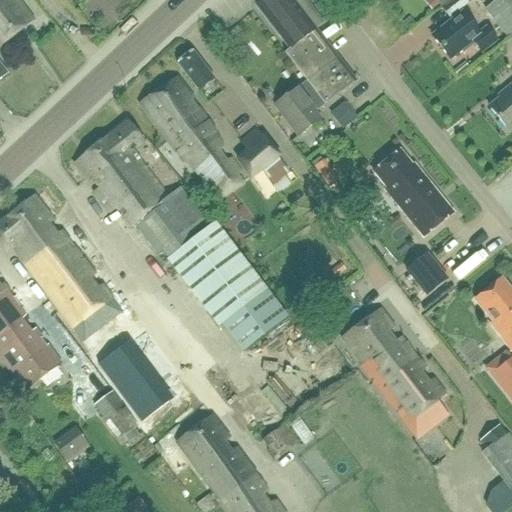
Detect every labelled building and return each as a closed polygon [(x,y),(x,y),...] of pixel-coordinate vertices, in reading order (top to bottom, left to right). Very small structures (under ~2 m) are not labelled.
[(0,0),(0,47),(33,21),(17,0),(0,0)] [(259,0),(253,4),(288,50),(284,53),(306,83),(273,106),(297,138),(322,120),(316,113),(352,84),(314,32),(323,23),(305,0),(259,0)] [(433,0),(429,0),(425,3),(431,10),(438,5),(433,0)] [(450,0),(433,0),(438,5),(440,8),(450,0)] [(507,40),(511,35),(511,0),(496,0),(483,10),(507,40)] [(431,38),(448,61),(460,52),(462,54),(473,45),(479,54),(495,42),(486,30),(478,36),(461,15),(431,38)] [(197,92),(213,80),(192,52),(176,63),(197,92)] [(197,111),(189,102),(192,99),(177,79),(139,103),(151,121),(160,132),(183,162),(188,165),(218,201),(243,184),(236,174),(240,172),(231,158),(225,162),(218,151),(222,146),(198,111),(197,111)] [(506,132),(511,127),(511,84),(503,92),(505,95),(488,110),(506,132)] [(328,118),(341,131),(354,118),(342,105),(328,118)] [(130,227),(133,225),(168,198),(132,151),(145,141),(128,121),(114,132),(113,132),(74,165),(91,184),(93,182),(98,189),(93,193),(109,213),(115,209),(130,227)] [(263,138),(254,131),(239,142),(244,151),(235,159),(251,181),(262,174),(278,195),(290,186),(285,177),(289,174),(278,160),(279,158),(265,137),(263,138)] [(399,152),(373,173),(386,190),(384,191),(421,237),(451,213),(419,172),(417,174),(399,152)] [(337,182),(323,161),(313,168),(328,188),(337,182)] [(168,198),(133,225),(158,257),(161,254),(166,261),(208,228),(179,189),(168,198)] [(357,190),(340,202),(354,220),(370,208),(357,190)] [(57,233),(50,224),(53,222),(34,196),(9,216),(0,223),(0,243),(7,252),(14,248),(83,343),(121,313),(101,286),(97,289),(89,279),(93,276),(60,231),(57,233)] [(213,224),(208,228),(166,261),(165,262),(218,329),(223,325),(245,352),(287,320),(213,224)] [(425,298),(448,281),(443,275),(426,254),(404,272),(425,298)] [(0,336),(22,320),(25,317),(0,282),(0,279),(0,280),(0,279),(0,336)] [(511,292),(501,279),(474,301),(492,323),(489,325),(511,352),(511,351),(511,292)] [(378,390),(416,361),(399,338),(395,341),(388,333),(392,330),(378,311),(342,339),(364,366),(361,368),(378,390)] [(31,332),(22,320),(0,336),(0,361),(23,392),(60,364),(34,329),(31,332)] [(103,343),(93,351),(102,363),(95,369),(118,399),(136,386),(103,343)] [(511,359),(506,353),(488,367),(488,370),(487,371),(511,401),(511,359)] [(281,381),(292,396),(322,374),(311,359),(281,381)] [(142,387),(161,374),(152,361),(133,374),(142,387)] [(423,370),(416,361),(378,390),(416,439),(446,416),(435,402),(443,396),(432,381),(427,384),(419,374),(423,370)] [(137,426),(124,409),(111,392),(92,406),(105,423),(108,421),(121,439),(137,426)] [(231,451),(225,443),(228,439),(212,417),(177,443),(226,511),(279,511),(275,505),(270,507),(262,497),(266,490),(236,450),(231,451)] [(273,462),(298,444),(282,424),(259,443),(273,462)] [(477,443),(485,452),(481,454),(509,489),(511,486),(511,441),(506,434),(504,436),(497,427),(477,443)]
